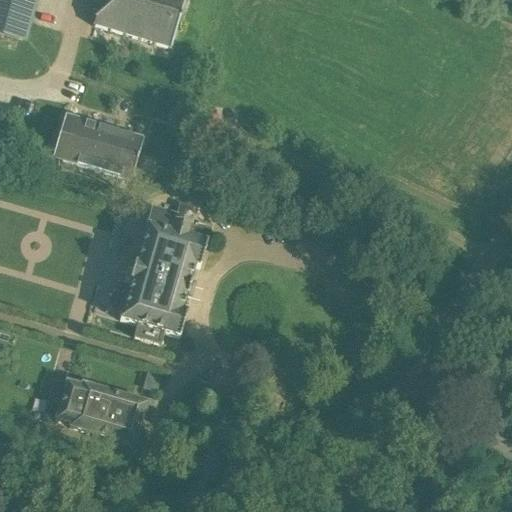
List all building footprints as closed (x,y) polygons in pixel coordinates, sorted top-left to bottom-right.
[(38,0),(0,0),(0,6),(33,16),(38,0)] [(100,0),(92,26),(171,50),(185,0),(100,0)] [(0,35),(26,43),(33,16),(0,6),(0,35)] [(61,163),(96,173),(108,132),(73,122),(61,163)] [(108,132),(96,173),(131,183),(133,177),(144,143),(108,132)] [(152,212),(119,325),(136,329),(132,342),(159,349),(162,337),(179,342),(186,317),(181,316),(194,270),(199,272),(211,229),(182,221),(184,212),(175,209),(176,203),(157,198),(153,212),(152,212)] [(56,423),(71,428),(70,430),(135,449),(147,405),(81,386),(81,389),(67,384),(56,423)] [(170,413),(165,430),(181,435),(187,418),(170,413)]
